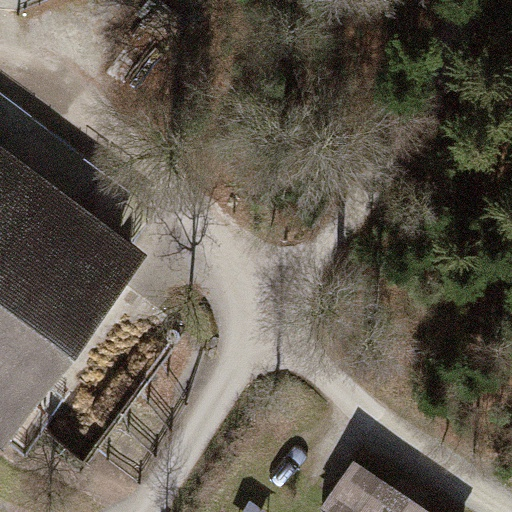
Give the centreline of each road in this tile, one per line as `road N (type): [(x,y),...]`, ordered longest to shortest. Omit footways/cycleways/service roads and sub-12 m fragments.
road 1 (track): [(248,343),(433,0)]
road 2 (track): [(0,75),(171,215),(248,343)]
road 3 (track): [(248,343),(434,476),(501,511)]
road 4 (residential): [(158,511),(248,343)]
